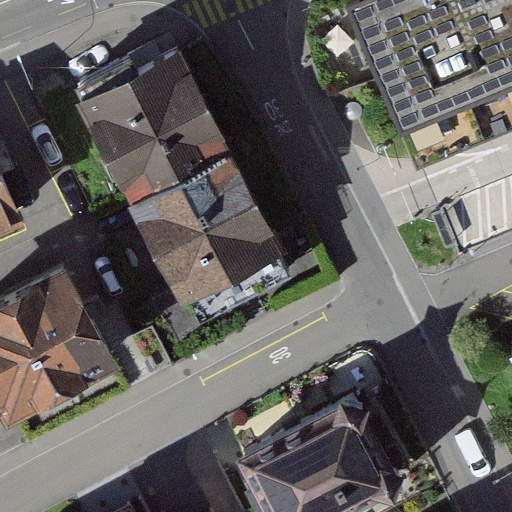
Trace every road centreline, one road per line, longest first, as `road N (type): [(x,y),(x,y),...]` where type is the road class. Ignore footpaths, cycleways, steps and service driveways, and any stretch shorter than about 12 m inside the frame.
road 1 (residential): [(0,506),(384,314)]
road 2 (residential): [(229,0),(384,314)]
road 3 (residential): [(384,314),(487,511)]
